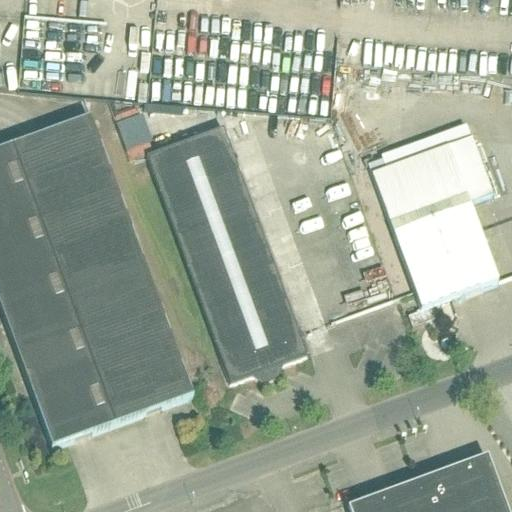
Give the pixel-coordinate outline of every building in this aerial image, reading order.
[(256,52),(257,67),(276,66),(275,51),(256,52)] [(71,78),(56,76),(55,89),(70,91),(71,78)] [(0,317),(51,455),(192,404),(89,124),(0,157),(0,317)] [(222,135),(146,163),(220,366),(229,390),(256,380),(257,383),(264,386),(274,383),(277,376),(276,373),(305,362),(292,324),(291,324),(222,135)] [(408,321),(411,332),(444,321),(440,309),(497,289),(468,212),(491,203),(470,145),(386,176),(383,166),(367,171),(420,317),(408,321)] [(503,511),(490,475),(451,489),(446,476),(438,473),(389,490),(385,499),(390,511),(389,511),(503,511)]
